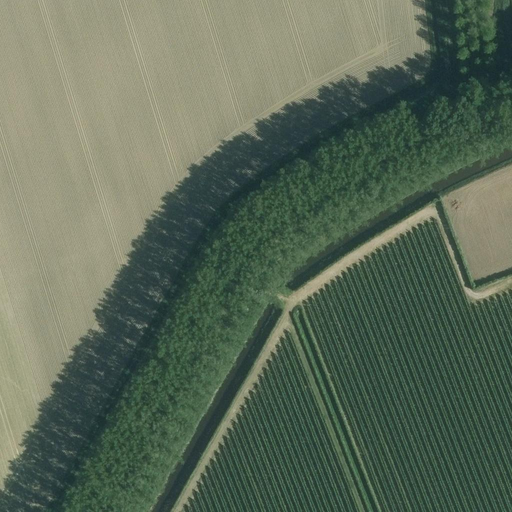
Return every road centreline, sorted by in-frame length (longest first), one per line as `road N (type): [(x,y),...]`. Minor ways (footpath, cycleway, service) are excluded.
road 1 (track): [(275,290),(281,268),(323,236),(511,137)]
road 2 (unclassified): [(511,110),(417,135),(407,129),(406,108),(446,78)]
